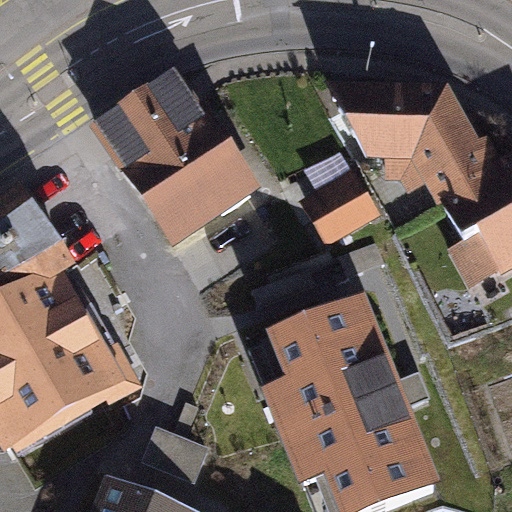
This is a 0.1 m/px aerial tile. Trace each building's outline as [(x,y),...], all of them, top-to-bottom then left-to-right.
[(172,82),(99,132),(108,146),(117,158),(190,109),(182,96),(172,82)] [(443,100),(333,100),(366,158),(416,157),(444,209),(499,178),(497,175),(472,130),(463,134),(443,100)] [(190,109),(117,158),(168,236),(205,211),(212,221),(249,197),(232,171),(240,165),(200,106),(192,112),(190,109)] [(499,178),(444,209),(464,245),(480,236),(495,264),(511,253),(511,167),(497,175),(499,178)] [(356,183),(313,209),(333,240),(376,214),(356,183)] [(0,309),(53,279),(64,274),(69,270),(19,199),(0,211),(0,309)] [(0,309),(0,381),(84,334),(53,279),(0,309)] [(393,387),(361,309),(274,344),(293,390),(268,400),(305,490),(328,480),(341,511),(384,511),(435,492),(402,412),(412,408),(402,384),(393,387)] [(0,381),(0,429),(10,446),(106,391),(112,401),(135,388),(114,351),(99,360),(84,334),(0,381)] [(142,476),(199,494),(212,451),(155,434),(142,476)] [(168,511),(110,489),(101,511),(168,511)]
